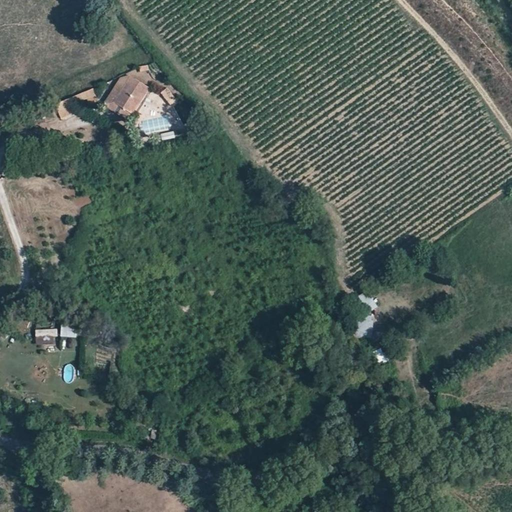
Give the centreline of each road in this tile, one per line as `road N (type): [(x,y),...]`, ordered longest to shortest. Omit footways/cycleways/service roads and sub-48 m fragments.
road 1 (track): [(358,427),(332,215),(261,171),(121,0)]
road 2 (unclassified): [(17,445),(129,453),(246,479),(358,427),(377,438),(415,511)]
